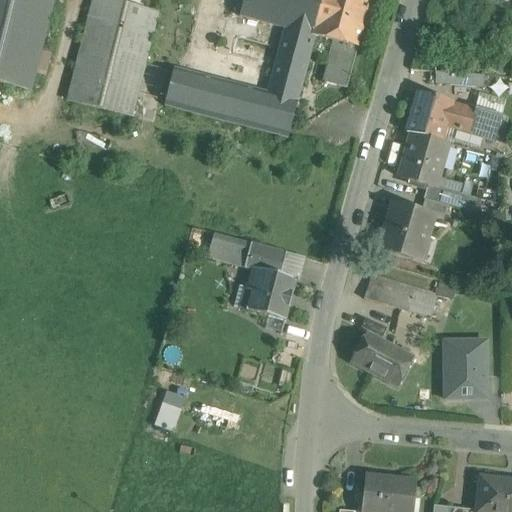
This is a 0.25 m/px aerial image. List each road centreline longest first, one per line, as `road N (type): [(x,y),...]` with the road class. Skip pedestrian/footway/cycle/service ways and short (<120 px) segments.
road 1 (tertiary): [(417,0),(323,328),(309,419)]
road 2 (tertiary): [(511,439),(309,419)]
